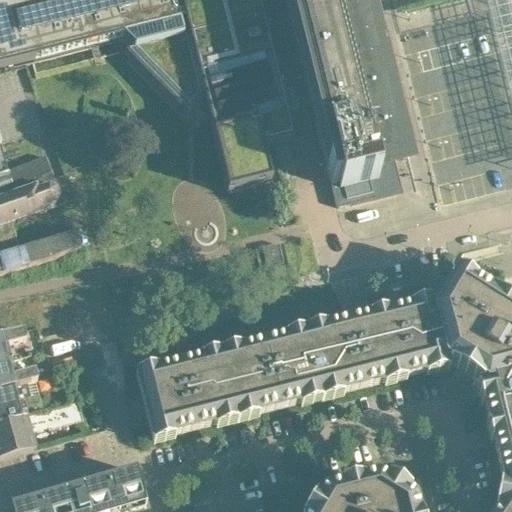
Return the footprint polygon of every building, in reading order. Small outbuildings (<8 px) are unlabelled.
[(262,150),(274,147),(292,143),(256,0),(8,0),(0,2),(0,71),(97,47),(112,43),(122,41),(188,109),(202,95),(208,119),(218,161),(224,185),(227,195),(271,184),(262,150)] [(283,0),(311,111),(336,210),(348,207),(373,200),(371,189),(390,184),(383,157),(390,156),(393,155),(404,152),(365,0),(283,0)] [(459,39),(468,75),(486,71),(474,20),(412,34),(415,49),(459,39)] [(472,88),(478,115),(499,111),(493,83),(472,88)] [(481,123),(487,147),(507,142),(500,118),(481,123)] [(35,162),(41,178),(50,175),(44,159),(35,162)] [(25,166),(32,182),(41,178),(35,162),(25,166)] [(16,170),(23,185),(32,182),(25,166),(16,170)] [(7,174),(8,174),(13,189),(23,185),(16,170),(7,173),(7,174)] [(8,174),(6,175),(0,177),(0,229),(11,225),(45,213),(55,209),(54,208),(66,204),(72,202),(63,177),(52,181),(50,175),(41,178),(32,182),(23,185),(13,189),(8,174)] [(18,253),(11,225),(0,229),(0,277),(54,261),(81,249),(76,235),(75,235),(18,253)] [(261,249),(266,269),(282,266),(278,246),(261,249)] [(511,511),(511,308),(456,275),(445,292),(433,314),(430,304),(368,319),(349,324),(348,324),(135,378),(148,427),(151,442),(432,372),(448,368),(447,365),(481,386),(478,386),(482,401),(491,437),(497,458),(502,481),(500,495),(496,511),(511,511)] [(0,363),(9,361),(6,348),(24,343),(22,334),(9,337),(9,336),(0,338),(0,363)] [(9,361),(0,363),(0,392),(25,385),(35,382),(33,373),(14,378),(9,361)] [(0,392),(0,425),(44,413),(39,395),(28,398),(25,385),(0,392)] [(77,403),(44,413),(0,425),(0,462),(35,453),(30,435),(47,431),(48,434),(83,424),(77,403)] [(135,473),(9,510),(9,511),(107,511),(115,510),(115,511),(116,511),(116,510),(142,502),(144,509),(145,509),(143,502),(135,473)] [(384,492),(375,487),(361,491),(360,488),(359,488),(347,491),(335,494),(335,497),(321,501),(314,511),(412,511),(411,509),(403,504),(406,499),(405,492),(394,486),(388,486),(384,492)]
